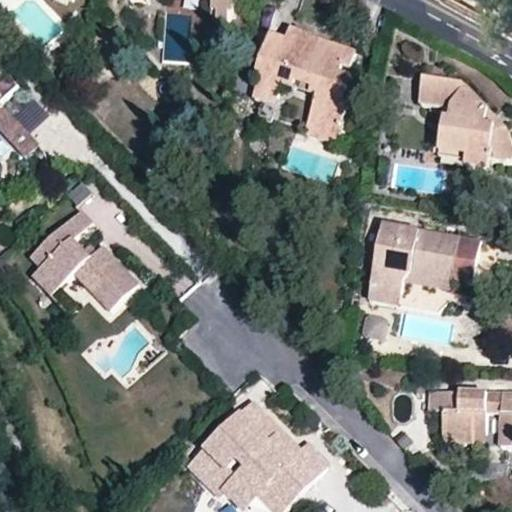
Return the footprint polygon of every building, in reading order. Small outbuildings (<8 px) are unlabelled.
[(133,0),(134,5),(150,6),(150,0),(174,0),(213,2),(213,0),(216,0),(217,15),(218,16),(219,16),(218,30),(231,30),(232,17),(238,17),(238,0),(133,0)] [(352,72),(357,55),(315,40),(316,37),(294,30),(289,42),(274,37),(260,78),(265,79),(257,104),(276,112),(285,90),(319,102),(307,139),(340,150),(347,128),(345,128),(351,107),(346,106),(354,79),(343,76),(345,69),(352,72)] [(0,108),(20,91),(0,68),(0,108)] [(447,124),(444,144),(472,148),(469,167),(469,173),(491,176),(494,165),(507,168),(511,165),(511,140),(509,132),(465,87),(424,80),(420,106),(460,113),(457,125),(447,124)] [(0,136),(24,164),(39,151),(1,108),(0,108),(0,136)] [(441,162),(469,167),(472,148),(444,144),(441,162)] [(86,186),(74,198),(83,206),(95,194),(86,186)] [(90,253),(80,242),(98,225),(86,212),(47,250),(58,262),(47,272),(38,279),(57,299),(80,277),(115,315),(145,287),(109,249),(102,255),(97,260),(90,253)] [(484,243),(384,226),(370,304),(439,316),(452,306),(453,297),(455,287),(476,291),(484,243)] [(90,253),(97,260),(102,255),(95,248),(90,253)] [(58,262),(47,250),(36,261),(47,272),(58,262)] [(15,271),(5,262),(0,266),(0,279),(3,283),(15,271)] [(445,415),(445,436),(489,436),(489,418),(502,418),(502,451),(511,451),(511,395),(433,395),(433,415),(445,415)] [(284,439),(255,409),(195,468),(212,486),(214,483),(226,495),(231,490),(241,480),(232,471),(242,461),(287,506),(298,495),(301,498),(328,470),(309,451),(302,457),(289,470),(283,465),(292,456),(279,443),(284,439)] [(419,441),(411,433),(400,443),(409,451),(419,441)] [(489,447),(489,436),(445,436),(445,447),(489,447)] [(302,457),(284,439),(279,443),(292,456),(283,465),(289,470),(302,457)] [(286,511),(301,498),(298,495),(287,506),(242,461),(232,471),(241,480),(231,490),(251,510),(258,503),(267,511),(286,511)] [(214,483),(212,486),(224,497),(226,495),(214,483)]
